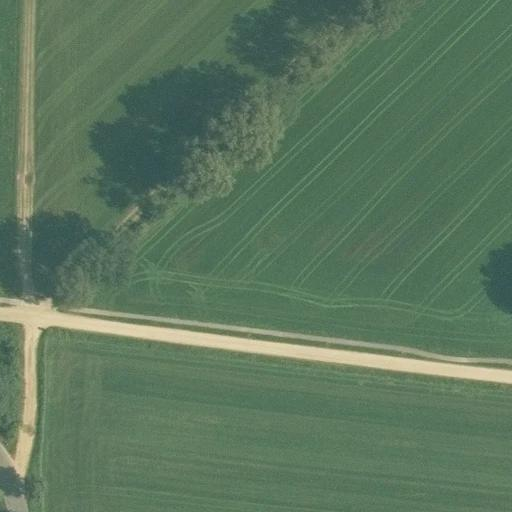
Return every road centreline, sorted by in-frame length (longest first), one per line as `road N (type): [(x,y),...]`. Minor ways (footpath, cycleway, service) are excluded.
road 1 (track): [(511,380),(31,317)]
road 2 (track): [(359,0),(32,303)]
road 3 (track): [(29,0),(23,274),(31,317)]
road 4 (track): [(31,317),(28,418),(13,488)]
